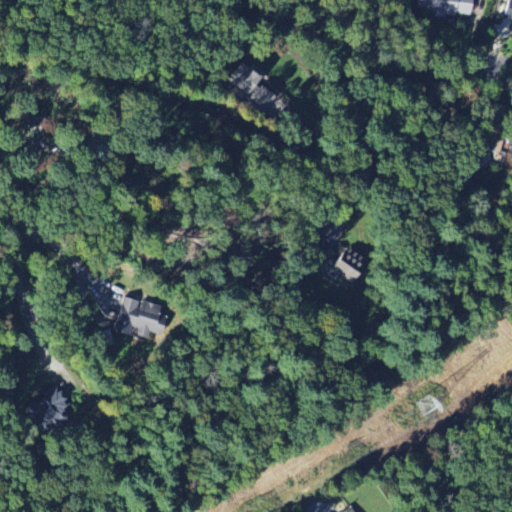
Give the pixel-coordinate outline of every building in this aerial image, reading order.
[(414,0),(414,10),(432,12),(432,15),(467,18),(468,0),(414,0)] [(259,117),(273,98),(255,84),(262,74),(250,65),(248,69),(240,63),(226,82),(250,100),(245,106),(259,117)] [(346,285),(364,264),(330,235),(312,256),(346,285)] [(114,334),(141,338),(142,331),(154,333),(158,303),(139,300),(138,301),(119,298),(114,334)] [(43,433),(65,419),(60,411),(67,406),(55,386),(25,405),(43,433)]
